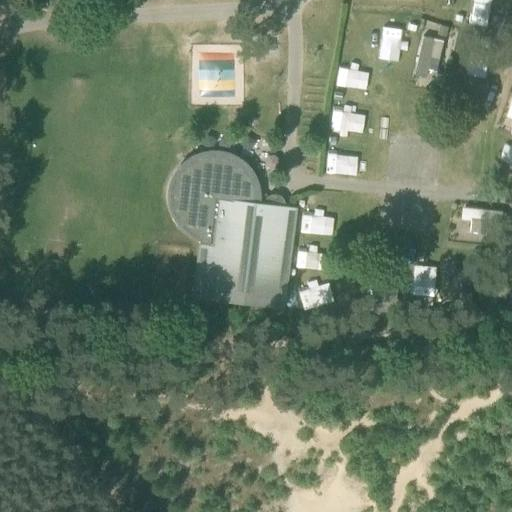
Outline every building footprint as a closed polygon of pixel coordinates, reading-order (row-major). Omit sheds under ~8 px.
[(398,60),(402,27),(382,25),(377,58),(398,60)] [(440,25),(438,35),(447,37),(449,27),(440,25)] [(416,74),(425,75),(426,67),(440,69),(444,38),(421,35),(416,74)] [(482,98),(488,64),(465,60),(460,94),(482,98)] [(367,87),(367,68),(336,67),(336,85),(367,87)] [(332,108),(328,128),(361,134),(365,114),(332,108)] [(511,151),(499,147),(493,166),(511,172),(511,151)] [(298,208),(258,203),(257,183),(249,167),(236,156),(219,150),(201,151),(185,160),(173,173),(168,189),(169,207),(178,224),(190,236),(203,239),(196,297),(205,298),(287,309),(298,208)] [(327,173),(358,174),(358,156),(327,155),(327,173)] [(464,217),(475,218),(474,229),(495,231),(497,208),(465,205),(464,217)] [(333,234),(336,213),(302,208),(299,229),(333,234)] [(296,252),(297,266),(325,265),(324,250),(296,252)] [(433,294),(435,265),(415,263),(412,292),(433,294)] [(372,278),(371,306),(396,307),(397,279),(372,278)] [(304,290),(310,304),(329,296),(324,283),(304,290)]
